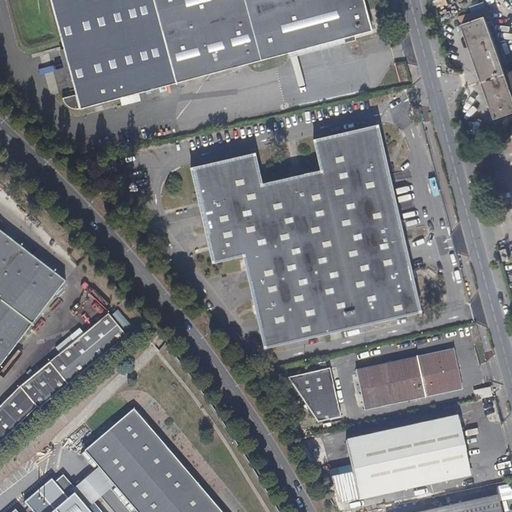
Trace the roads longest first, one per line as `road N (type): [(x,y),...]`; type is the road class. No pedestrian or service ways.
road 1 (tertiary): [(0,120),(192,337),(307,511)]
road 2 (tertiary): [(410,0),(511,380)]
